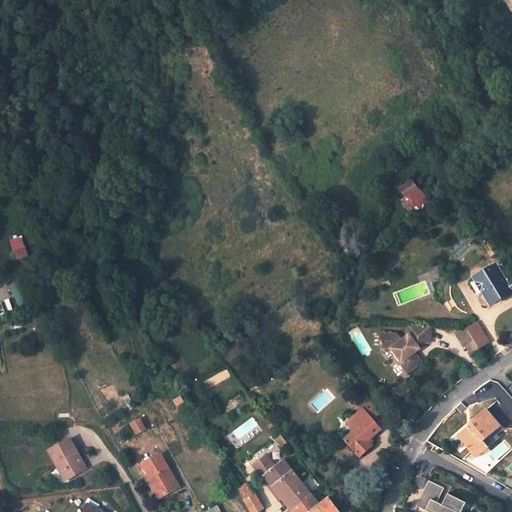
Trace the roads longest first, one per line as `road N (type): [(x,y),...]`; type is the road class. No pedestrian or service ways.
road 1 (track): [(412,445),(368,397),(332,325),(386,210),(394,170),(417,149),(415,121)]
road 2 (unclassified): [(511,358),(457,393),(412,445),(384,511)]
